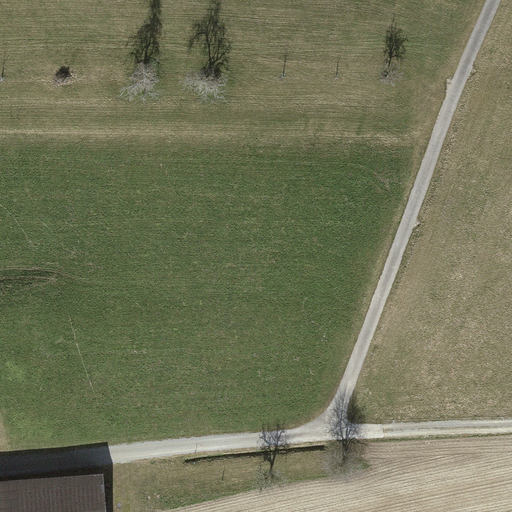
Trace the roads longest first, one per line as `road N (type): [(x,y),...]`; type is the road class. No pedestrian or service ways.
road 1 (track): [(331,432),(493,0)]
road 2 (residential): [(0,464),(331,432)]
road 3 (track): [(331,432),(511,428)]
